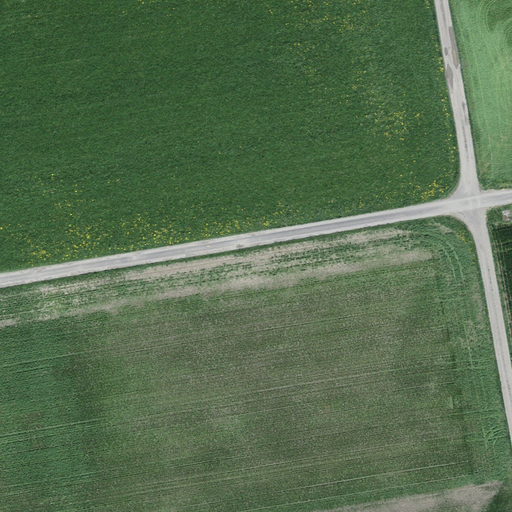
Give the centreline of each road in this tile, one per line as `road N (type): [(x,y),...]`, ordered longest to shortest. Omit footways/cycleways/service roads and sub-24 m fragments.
road 1 (unclassified): [(0,280),(511,196)]
road 2 (track): [(440,0),(511,400)]
